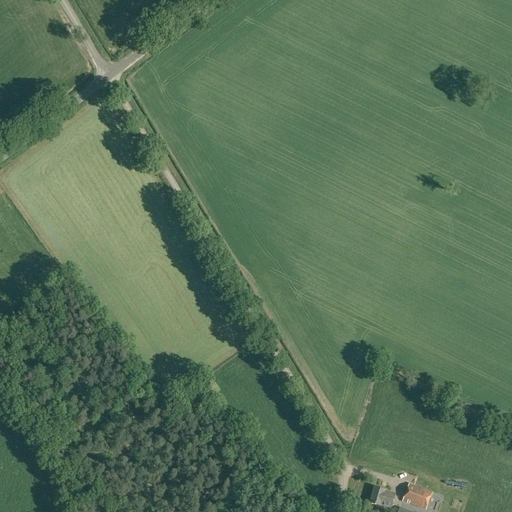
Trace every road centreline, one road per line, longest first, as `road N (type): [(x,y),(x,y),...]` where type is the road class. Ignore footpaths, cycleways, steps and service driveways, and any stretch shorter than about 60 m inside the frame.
road 1 (unclassified): [(336,511),(336,463),(110,77)]
road 2 (tertiary): [(0,162),(110,77)]
road 3 (tertiary): [(110,77),(211,0)]
